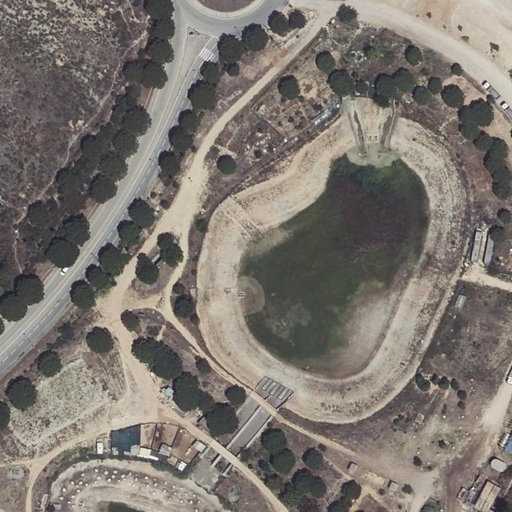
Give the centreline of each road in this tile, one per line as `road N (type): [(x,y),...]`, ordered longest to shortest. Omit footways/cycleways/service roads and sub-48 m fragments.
road 1 (track): [(411,23),(332,38),(291,60),(236,115),(210,149),(167,313),(275,411),(380,466)]
road 2 (tertiary): [(146,156),(89,249),(0,352)]
road 3 (track): [(511,91),(460,41),(376,0),(301,0)]
road 4 (track): [(29,511),(34,483),(93,429),(146,419),(212,442)]
road 5 (tertiary): [(182,9),(146,156)]
road 6 (tertiary): [(146,156),(227,29)]
road 7 (track): [(511,377),(466,471),(456,511)]
